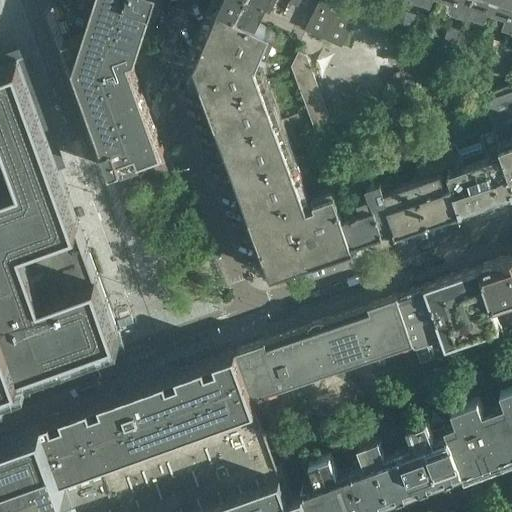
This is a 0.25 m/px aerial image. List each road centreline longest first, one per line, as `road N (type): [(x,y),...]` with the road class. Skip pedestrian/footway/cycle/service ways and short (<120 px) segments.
road 1 (residential): [(187,0),(158,60),(251,307)]
road 2 (residential): [(251,307),(511,216)]
road 3 (residential): [(0,401),(124,353)]
